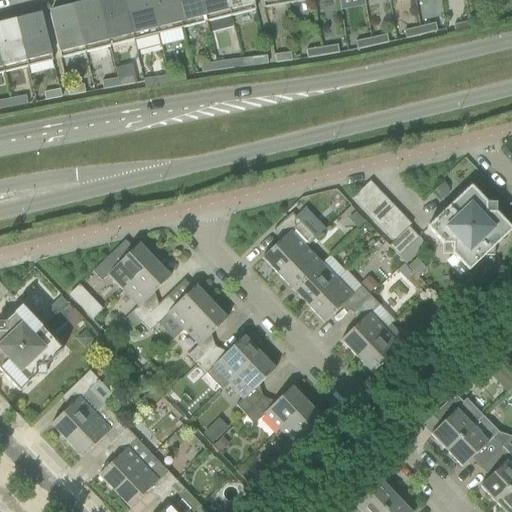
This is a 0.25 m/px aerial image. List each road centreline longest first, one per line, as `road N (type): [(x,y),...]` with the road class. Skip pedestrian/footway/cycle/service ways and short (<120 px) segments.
road 1 (secondary): [(0,216),(168,169),(511,93)]
road 2 (secondary): [(511,41),(0,145)]
road 3 (residential): [(461,511),(205,243),(197,208)]
road 4 (residential): [(511,179),(474,140),(197,208)]
road 5 (residential): [(197,208),(0,255)]
